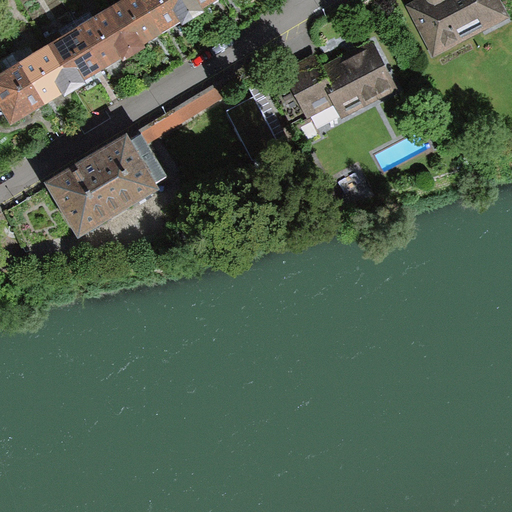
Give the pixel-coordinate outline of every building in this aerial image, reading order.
[(144,48),(162,37),(139,0),(131,0),(108,14),(135,59),(146,53),(144,48)] [(184,29),(194,23),(180,0),(139,0),(162,37),(182,25),(184,29)] [(204,12),(218,3),(216,0),(180,0),(194,23),(207,16),(204,12)] [(511,19),(502,0),(410,0),(405,2),(431,59),(511,21),(511,19)] [(124,66),(135,59),(108,14),(78,31),(103,73),(122,62),(124,66)] [(85,84),(103,73),(78,31),(48,49),(76,96),(88,88),(85,84)] [(400,84),(376,35),(326,59),(321,48),(286,65),(308,110),(335,97),(342,112),(400,84)] [(64,102),(76,96),(48,49),(15,69),(40,112),(62,99),(64,102)] [(0,104),(14,128),(40,112),(15,69),(0,77),(0,104)] [(46,189),(78,243),(160,193),(128,140),(46,189)]
